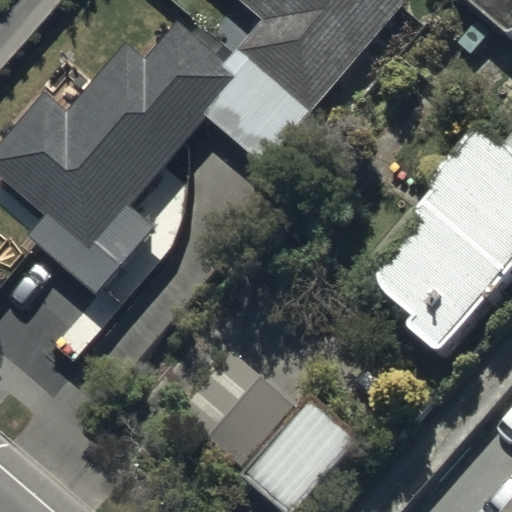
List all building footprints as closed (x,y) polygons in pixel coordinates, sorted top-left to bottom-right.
[(55,97),(46,90),(0,143),(0,175),(45,213),(28,233),(105,299),(164,231),(134,205),(212,115),(269,163),(408,0),(407,0),(243,0),(264,18),(226,64),(178,23),(149,58),(127,39),(92,80),(80,69),(55,97)] [(511,0),(468,0),(511,37),(511,0)] [(511,134),(507,140),(482,120),(431,182),(437,186),(416,212),(423,217),(373,279),(417,315),(410,324),(450,356),(511,279),(511,134)] [(179,412),(242,466),(294,405),(230,351),(179,412)] [(316,400),(250,476),(291,511),(300,511),(363,441),(316,400)]
